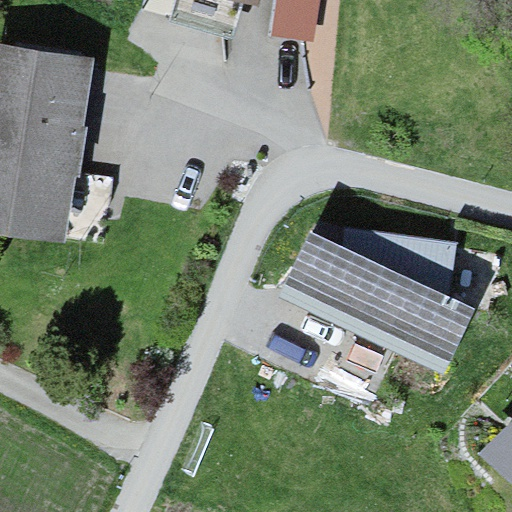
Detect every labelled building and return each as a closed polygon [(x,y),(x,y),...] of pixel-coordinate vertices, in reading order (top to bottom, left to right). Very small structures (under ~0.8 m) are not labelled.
[(174,0),(170,18),(229,35),(238,0),(174,0)] [(322,39),(325,0),(282,0),(279,34),(322,39)] [(84,70),(0,55),(0,218),(57,228),(84,70)] [(326,216),(292,286),(453,364),(487,294),(326,216)] [(511,427),(487,455),(511,477),(511,427)]
